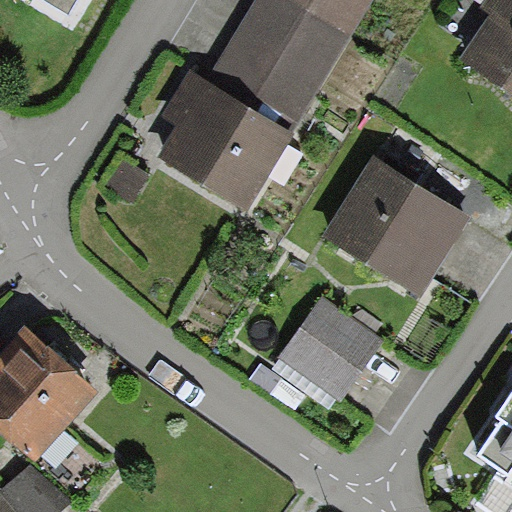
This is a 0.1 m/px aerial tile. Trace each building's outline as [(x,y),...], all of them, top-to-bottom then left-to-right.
[(48,0),(74,15),(82,0),(48,0)] [(257,0),(203,87),(291,137),(373,0),(257,0)] [(511,0),(485,0),(482,6),(495,15),(463,61),(511,94),(511,0)] [(244,215),(291,137),(203,87),(188,78),(164,117),(183,128),(161,165),(244,215)] [(468,220),(375,164),(330,240),(423,296),(468,220)] [(379,346),(318,305),(281,359),(342,400),(379,346)] [(102,377),(29,308),(0,338),(0,413),(35,447),(102,377)] [(511,418),(480,465),(511,487),(511,418)] [(0,511),(51,511),(67,497),(31,458),(0,486),(0,511)]
